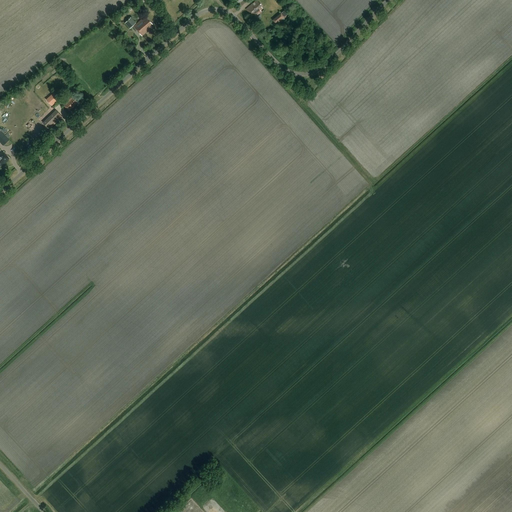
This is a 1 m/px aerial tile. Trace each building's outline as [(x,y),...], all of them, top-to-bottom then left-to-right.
[(252,16),(254,15),(255,17),(261,12),(260,10),(262,9),(261,7),(262,6),(257,0),(246,10),(252,16)] [(280,13),(271,20),(275,25),(284,18),(283,17),(288,14),(285,10),(281,14),(280,13)] [(152,24),(145,16),(133,27),(142,36),(152,27),(150,26),(152,24)] [(130,29),(135,23),(130,18),(125,23),(130,29)] [(58,100),(52,94),(46,100),(52,106),(58,100)] [(78,100),(73,95),(63,105),(69,111),(78,103),(77,101),(78,100)] [(56,111),(43,124),(50,130),(63,117),(56,111)] [(0,131),(0,130),(0,142),(3,145),(8,140),(0,131)] [(9,159),(3,152),(0,154),(0,165),(2,164),(3,165),(9,159)]
